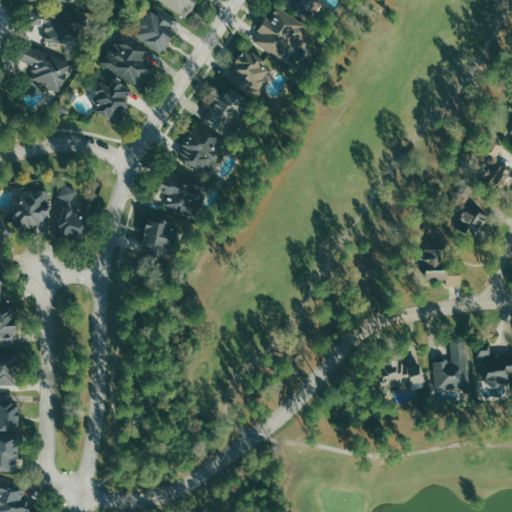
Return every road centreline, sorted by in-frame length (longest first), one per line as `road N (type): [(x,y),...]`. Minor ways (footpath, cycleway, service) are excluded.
road 1 (tertiary): [(77,511),(112,398),(110,308),(140,163),(250,0)]
road 2 (residential): [(82,498),(170,494),(210,480),(306,415),(366,331),(396,317),(511,302)]
road 3 (residential): [(82,498),(47,461),(45,272),(114,275)]
road 4 (residential): [(0,160),(78,144),(140,163)]
